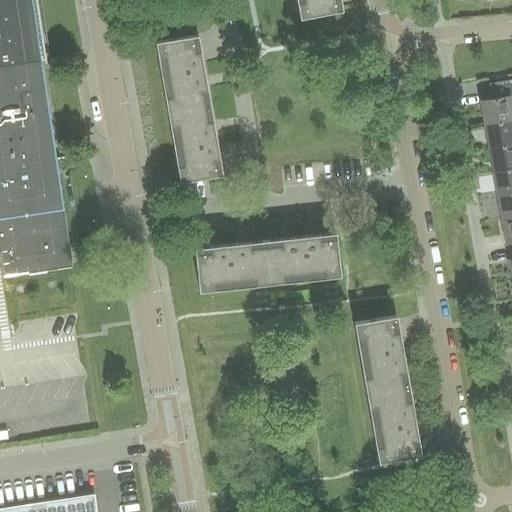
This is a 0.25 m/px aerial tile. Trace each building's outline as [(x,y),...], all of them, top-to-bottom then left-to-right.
[(0,0),(0,260),(21,258),(22,263),(67,256),(55,173),(54,172),(60,171),(59,158),(56,158),(42,62),(46,61),(37,0),(0,0)] [(342,10),(340,0),(296,0),(300,18),(342,10)] [(155,42),(168,112),(210,104),(198,35),(155,42)] [(511,79),(489,84),(492,98),(480,100),(484,125),(511,119),(511,79)] [(222,174),(210,104),(168,112),(180,181),(222,174)] [(511,119),(484,125),(489,148),(511,144),(511,119)] [(511,168),(511,144),(489,148),(493,172),(511,168)] [(511,192),(511,168),(493,172),(497,196),(511,192)] [(511,192),(497,196),(501,219),(511,217),(511,192)] [(511,242),(511,217),(501,219),(506,244),(511,242)] [(340,275),(335,232),(265,240),(270,283),(340,275)] [(270,283),(265,240),(195,248),(199,290),(270,283)] [(354,322),(366,392),(408,385),(396,315),(354,322)] [(420,454),(408,385),(366,392),(378,461),(420,454)] [(97,511),(94,494),(0,507),(0,511),(97,511)]
